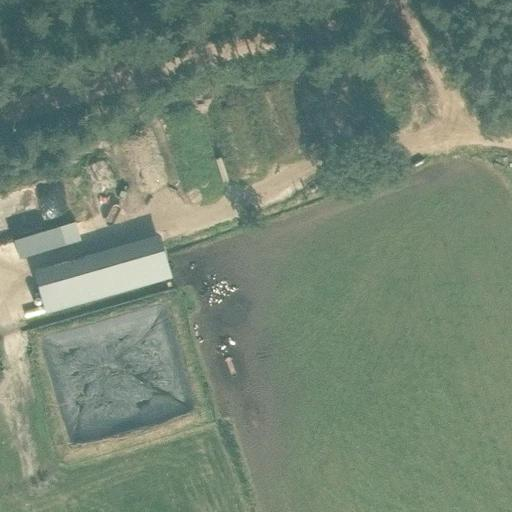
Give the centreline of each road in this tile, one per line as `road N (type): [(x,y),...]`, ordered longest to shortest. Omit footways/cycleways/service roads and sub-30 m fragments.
road 1 (track): [(0,121),(205,67),(411,0)]
road 2 (track): [(511,144),(458,127),(400,3)]
